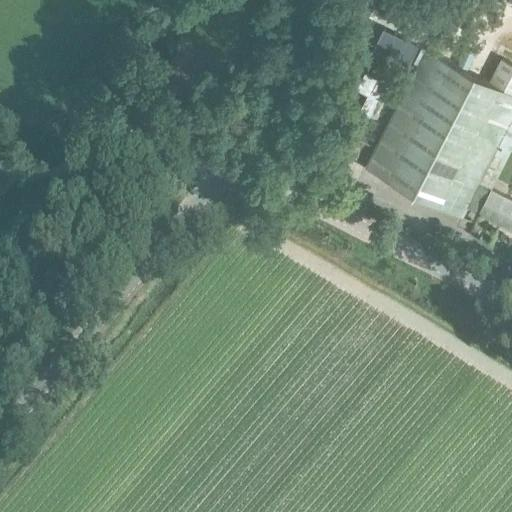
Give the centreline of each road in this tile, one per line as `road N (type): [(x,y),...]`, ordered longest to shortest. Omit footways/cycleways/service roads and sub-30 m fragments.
road 1 (tertiary): [(0,434),(208,189),(237,173)]
road 2 (tertiary): [(511,305),(237,173)]
road 3 (track): [(237,173),(292,41),(300,0)]
